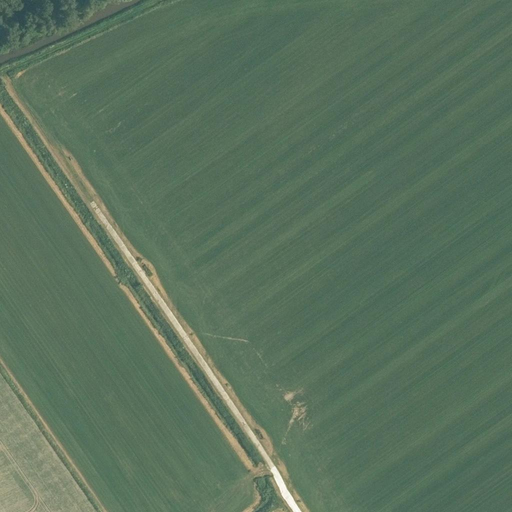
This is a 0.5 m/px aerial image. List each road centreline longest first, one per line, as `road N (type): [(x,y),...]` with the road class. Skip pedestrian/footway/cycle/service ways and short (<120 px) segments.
road 1 (track): [(104,221),(297,511)]
road 2 (track): [(0,74),(160,0)]
